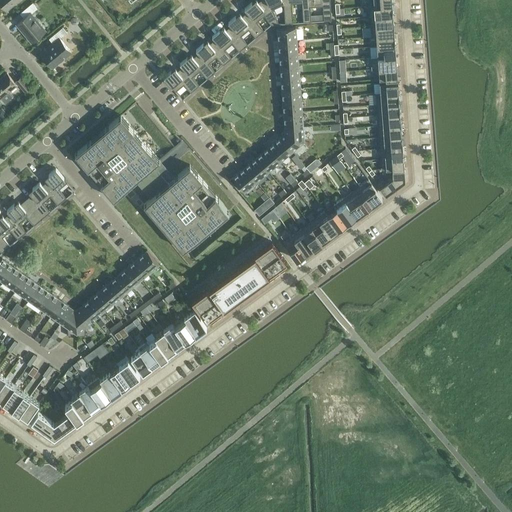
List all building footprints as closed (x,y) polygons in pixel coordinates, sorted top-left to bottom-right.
[(0,0),(0,3),(5,10),(17,0),(0,0)] [(264,15),(270,24),(271,24),(279,23),(272,9),(270,10),(266,0),(259,0),(257,2),(256,0),(255,0),(253,0),(251,2),(244,8),(246,11),(256,22),(264,15)] [(288,3),(287,0),(266,0),(270,10),(272,9),(283,4),(284,5),(285,22),(283,22),(283,23),(293,22),(292,3),(288,3)] [(302,2),(303,21),(311,21),(310,6),(309,6),(308,0),(287,0),(288,3),(292,3),(302,2)] [(322,5),(323,20),(331,20),(329,0),(308,0),(309,6),(310,6),(322,5)] [(392,4),(369,5),(369,16),(392,14),(392,4)] [(228,22),(230,25),(240,36),(248,29),(255,37),(264,29),(263,30),(256,22),(246,11),(241,15),(240,14),(239,12),(228,22)] [(31,42),(45,31),(29,12),(16,23),(22,31),(23,30),(26,33),(25,34),(31,42)] [(392,14),(369,16),(370,26),(393,24),(392,14)] [(308,21),(296,24),(297,31),(309,29),(308,21)] [(393,24),(370,26),(371,36),(394,34),(393,24)] [(240,36),(230,25),(225,29),(224,27),(223,26),(212,35),(214,39),(224,50),(224,49),(232,43),(239,51),(248,43),(248,42),(247,43),(240,36)] [(275,27),(276,39),(295,37),(294,25),(275,27)] [(41,53),(52,66),(70,51),(59,38),(67,32),(62,26),(48,38),(53,43),(41,53)] [(394,34),(371,36),(376,36),(376,46),(395,44),(394,34)] [(276,39),(277,51),(296,49),(295,37),(276,39)] [(224,50),(214,39),(209,43),(206,40),(195,49),(198,52),(207,63),(208,63),(216,56),(223,65),(232,56),(231,57),(224,49),(224,50)] [(377,56),(370,57),(395,55),(395,44),(376,46),(377,56)] [(277,51),(278,63),(297,62),(296,49),(277,51)] [(179,63),(182,66),(191,77),(192,77),(199,70),(206,78),(216,70),(215,70),(214,70),(208,63),(207,63),(198,52),(193,57),(190,54),(179,63)] [(395,55),(370,57),(371,69),(396,67),(395,55)] [(278,63),(279,76),(298,74),(297,62),(278,63)] [(191,77),(182,66),(177,70),(174,67),(163,77),(182,99),(184,97),(183,97),(182,98),(176,90),(183,84),(190,92),(200,84),(199,83),(198,84),(192,77),(191,77)] [(396,67),(371,69),(373,69),(374,79),(397,77),(396,67)] [(0,77),(0,97),(16,84),(6,72),(0,77)] [(279,76),(280,87),(298,86),(298,74),(279,76)] [(16,81),(24,91),(29,87),(21,76),(16,81)] [(398,91),(397,81),(379,82),(380,92),(380,93),(398,91)] [(280,87),(281,100),(299,98),(298,86),(280,87)] [(399,102),(398,91),(380,93),(380,92),(375,92),(376,104),(399,102)] [(281,100),(282,112),(300,111),(299,98),(281,100)] [(400,113),(399,102),(376,104),(377,114),(400,113)] [(0,107),(0,116),(3,118),(8,111),(1,106),(0,107)] [(300,111),(282,112),(282,124),(301,123),(300,111)] [(400,124),(400,113),(377,114),(377,125),(400,124)] [(114,196),(135,178),(159,158),(121,114),(77,152),(89,166),(97,159),(111,174),(102,182),(114,196)] [(401,135),(400,124),(377,125),(378,137),(401,135)] [(284,133),(280,136),(292,150),(304,140),(302,126),(284,127),(284,133)] [(402,146),(401,135),(378,137),(379,148),(402,146)] [(292,150),(280,136),(268,147),(280,161),(292,150)] [(403,156),(402,146),(379,148),(380,158),(403,156)] [(268,171),(280,161),(268,147),(256,157),(268,171)] [(315,164),(326,154),(322,149),(310,159),(315,164)] [(404,167),(403,156),(380,158),(381,169),(392,168),(404,167)] [(244,167),(256,181),(268,171),(256,157),(244,167)] [(191,164),(151,197),(145,202),(184,248),(230,209),(217,194),(208,201),(194,186),(204,179),(191,164)] [(244,191),(256,181),(244,167),(232,177),(244,191)] [(405,180),(404,167),(392,168),(392,177),(385,182),(383,179),(377,183),(385,194),(386,194),(405,180)] [(47,180),(42,184),(51,195),(50,196),(57,204),(56,205),(66,197),(59,188),(67,182),(73,190),(72,191),(73,191),(74,190),(55,168),(44,177),(47,180)] [(275,186),(281,184),(278,177),(272,179),(275,186)] [(368,178),(359,185),(372,204),(382,197),(368,178)] [(51,195),(42,184),(39,181),(28,191),(31,194),(25,198),(42,218),(50,211),(43,202),(50,196),(51,195)] [(372,204),(359,185),(351,191),(364,210),(372,204)] [(364,210),(351,191),(342,197),(356,216),(364,210)] [(414,197),(419,207),(432,201),(428,191),(414,197)] [(356,216),(342,197),(333,204),(347,222),(356,216)] [(33,225),(42,218),(25,198),(20,203),(17,200),(6,209),(9,212),(18,223),(19,222),(26,216),(33,225)] [(347,222),(333,204),(324,210),(338,229),(347,222)] [(338,229),(324,210),(316,216),(330,235),(338,229)] [(0,214),(0,234),(2,237),(2,236),(10,230),(17,238),(27,230),(26,230),(25,231),(19,222),(18,223),(9,212),(4,217),(1,214),(0,214)] [(330,235),(316,216),(308,222),(322,240),(330,235)] [(322,240),(308,222),(300,228),(313,247),(322,240)] [(349,242),(354,250),(374,238),(376,241),(386,235),(380,225),(349,242)] [(313,247),(300,228),(291,235),(305,253),(313,247)] [(2,237),(0,234),(0,250),(1,252),(11,244),(10,243),(9,244),(2,236),(2,237)] [(305,253),(291,235),(282,241),(296,259),(305,253)] [(209,288),(192,300),(206,320),(286,261),(272,242),(209,288)] [(340,259),(352,252),(349,247),(337,254),(340,259)] [(137,258),(149,271),(158,263),(147,249),(137,258)] [(330,254),(316,267),(322,274),(336,262),(330,254)] [(0,258),(0,279),(3,281),(13,266),(1,258),(0,258)] [(149,271),(137,258),(128,265),(140,279),(149,271)] [(130,287),(140,279),(128,265),(119,273),(130,287)] [(3,281),(14,289),(25,274),(13,266),(3,281)] [(121,295),(130,287),(119,273),(110,281),(121,295)] [(14,289),(26,297),(37,283),(25,274),(14,289)] [(273,280),(268,285),(271,290),(277,285),(273,280)] [(112,302),(121,295),(110,281),(101,289),(112,302)] [(26,297),(38,306),(48,291),(37,283),(26,297)] [(103,310),(112,302),(101,289),(91,297),(103,310)] [(169,293),(174,300),(179,297),(174,290),(169,293)] [(38,306),(49,314),(60,299),(48,291),(38,306)] [(170,303),(174,300),(169,293),(165,296),(170,303)] [(154,296),(145,303),(147,306),(157,299),(154,296)] [(94,318),(103,310),(91,297),(82,305),(94,318)] [(49,314),(61,322),(72,307),(60,299),(49,314)] [(145,303),(135,310),(137,313),(147,306),(145,303)] [(85,325),(92,319),(80,306),(76,310),(76,335),(85,335),(85,325)] [(76,335),(76,310),(72,307),(61,322),(67,326),(67,335),(76,335)] [(194,309),(184,317),(195,333),(206,325),(194,309)] [(6,319),(11,322),(14,318),(9,314),(6,319)] [(133,320),(138,327),(143,323),(137,316),(133,320)] [(172,323),(185,341),(195,333),(184,317),(183,317),(185,319),(174,326),(172,323)] [(32,322),(27,319),(20,329),(25,332),(27,329),(32,322)] [(172,323),(163,329),(176,347),(178,349),(182,347),(180,344),(185,341),(172,323)] [(163,330),(155,336),(168,353),(176,347),(163,329),(163,330)] [(37,334),(34,338),(39,342),(42,338),(37,334)] [(147,339),(146,339),(160,358),(161,359),(168,353),(155,336),(154,336),(156,337),(149,342),(147,339)] [(146,339),(137,346),(152,365),(161,359),(160,358),(146,339)] [(92,349),(97,356),(102,352),(97,346),(92,349)] [(140,349),(131,356),(142,372),(152,365),(137,346),(140,349)] [(92,359),(97,356),(92,349),(87,353),(92,359)] [(128,358),(118,365),(130,381),(139,374),(128,358)] [(118,365),(110,371),(122,387),(127,383),(130,381),(118,365)] [(110,371),(99,379),(111,395),(122,387),(110,371)] [(5,378),(0,384),(0,398),(2,400),(14,383),(5,377),(5,378)] [(100,381),(90,388),(100,402),(101,403),(111,395),(99,379),(100,381)] [(14,383),(2,400),(11,407),(23,390),(14,383)] [(88,385),(79,391),(92,409),(96,406),(100,402),(90,388),(88,385)] [(23,390),(11,407),(18,412),(30,395),(23,390)] [(79,391),(70,398),(83,415),(92,409),(79,391)] [(30,395),(18,412),(27,418),(39,402),(30,395)] [(71,399),(65,404),(69,411),(76,420),(83,415),(70,398),(71,399)] [(37,411),(31,420),(54,437),(54,422),(37,411)] [(69,411),(54,422),(54,437),(76,420),(69,411)] [(49,478),(60,466),(51,458),(40,470),(49,478)]
